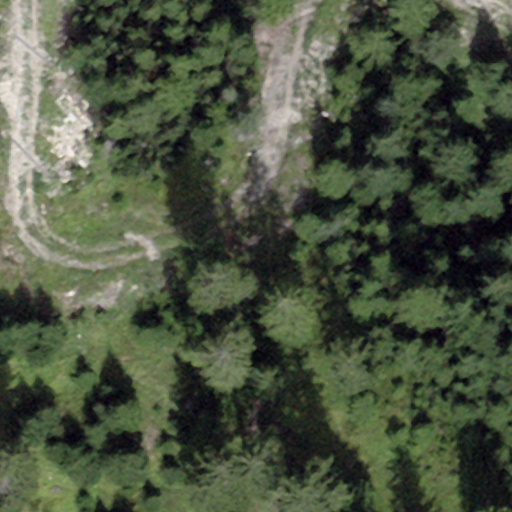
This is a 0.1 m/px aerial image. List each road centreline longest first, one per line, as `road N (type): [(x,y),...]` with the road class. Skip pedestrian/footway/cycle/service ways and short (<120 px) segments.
road 1 (track): [(332,0),(303,32),(246,258),(220,271),(83,279),(45,264),(27,228),(21,0)]
road 2 (track): [(511,51),(400,0)]
